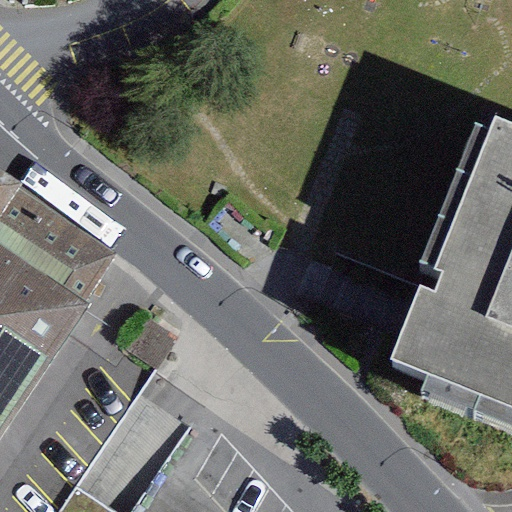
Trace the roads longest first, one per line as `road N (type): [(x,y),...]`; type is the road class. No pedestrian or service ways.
road 1 (unclassified): [(422,511),(319,404),(0,119)]
road 2 (unknown): [(150,249),(74,382),(0,486)]
road 3 (residential): [(151,0),(0,77)]
